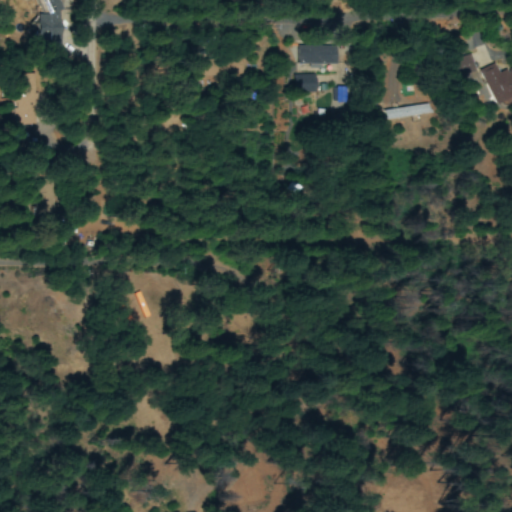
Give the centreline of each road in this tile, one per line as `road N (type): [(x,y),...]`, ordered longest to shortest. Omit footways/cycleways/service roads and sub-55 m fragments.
road 1 (residential): [(99,24),(511,14)]
road 2 (residential): [(101,240),(429,268)]
road 3 (residential): [(101,240),(98,0)]
